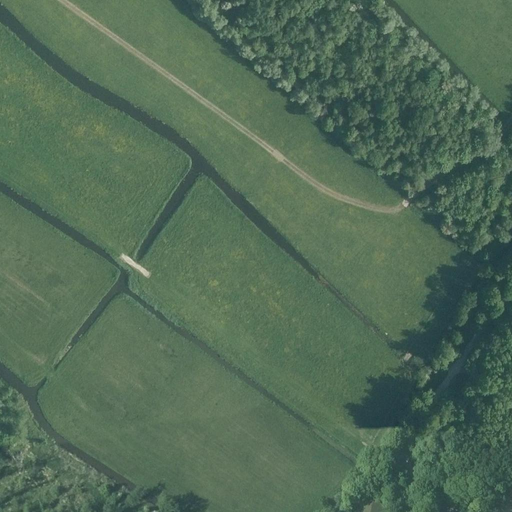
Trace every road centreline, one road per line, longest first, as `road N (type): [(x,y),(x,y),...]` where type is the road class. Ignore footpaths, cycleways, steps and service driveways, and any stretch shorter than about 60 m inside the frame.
road 1 (track): [(401,203),(377,210),(289,163),(62,0)]
road 2 (track): [(511,120),(503,135),(401,203)]
